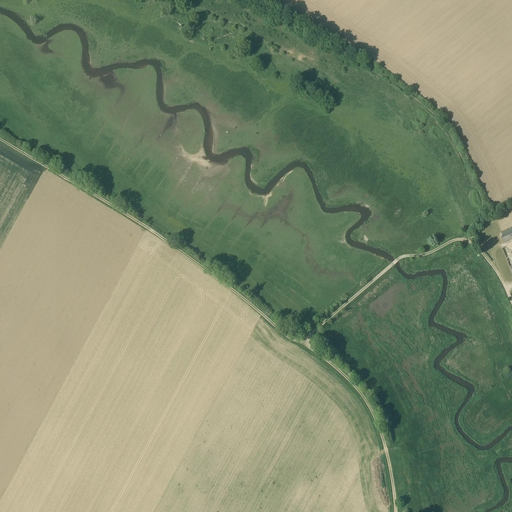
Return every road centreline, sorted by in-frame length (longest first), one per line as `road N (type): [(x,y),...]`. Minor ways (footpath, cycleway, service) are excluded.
road 1 (track): [(302,341),(96,194),(0,138)]
road 2 (track): [(302,341),(367,402),(396,511)]
road 3 (track): [(397,259),(302,341)]
